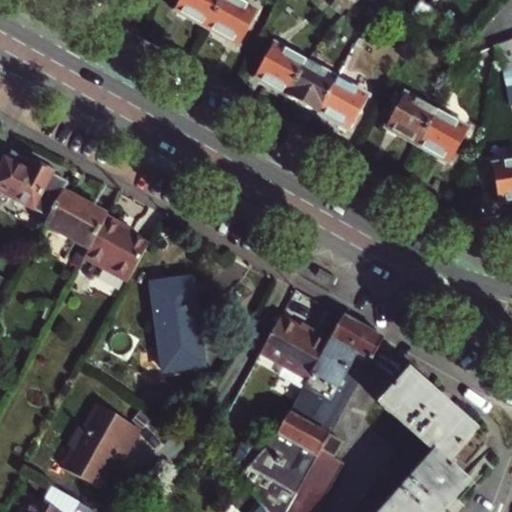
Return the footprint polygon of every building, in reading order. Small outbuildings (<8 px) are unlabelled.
[(207,27),(221,0),(182,0),(176,10),(207,27)] [(240,0),(221,0),(207,27),(238,44),(257,10),(240,0)] [(339,0),(350,8),(356,2),(354,1),(353,0),(339,0)] [(417,18),(428,4),(422,0),(419,0),(410,12),(417,18)] [(417,18),(424,23),(435,11),(428,4),(417,18)] [(352,35),(357,40),(369,27),(364,22),(352,35)] [(369,27),(357,40),(364,46),(375,32),(369,27)] [(511,52),(508,40),(493,45),(503,70),(511,67),(511,52)] [(288,95),(307,60),(276,43),(256,78),(288,95)] [(338,78),(308,61),(307,60),(288,95),(320,113),(340,79),(338,78)] [(449,86),(457,70),(450,66),(441,81),(449,86)] [(457,70),(449,86),(457,90),(466,75),(457,70)] [(369,95),(340,79),(320,113),(322,114),(350,130),(369,95)] [(417,144),(436,109),(406,92),(386,127),(417,144)] [(467,126),(436,109),(417,144),(448,162),(467,126)] [(63,193),(68,184),(11,151),(0,169),(0,192),(48,220),(63,193)] [(499,203),(511,200),(511,160),(493,163),(499,203)] [(107,218),(63,193),(48,220),(44,227),(89,251),(107,218)] [(123,226),(107,218),(89,251),(132,276),(149,244),(122,228),(123,226)] [(149,281),(164,368),(204,363),(190,275),(149,281)] [(384,339),(344,316),(332,338),(308,380),(276,435),(237,477),(239,480),(257,504),(259,505),(253,511),(284,511),(289,505),(296,492),(305,478),(313,464),(320,452),(329,436),(384,339)] [(308,380),(332,338),(315,329),(312,334),(280,317),(260,354),(308,380)] [(385,511),(438,511),(465,482),(446,465),(474,434),(407,376),(380,406),(435,455),(385,511)] [(98,490),(111,467),(120,451),(126,454),(133,442),(138,431),(96,406),(90,417),(82,430),(78,428),(67,447),(71,449),(60,469),(98,490)] [(342,443),(329,436),(320,452),(333,459),(342,443)] [(117,471),(126,454),(120,451),(111,467),(117,471)] [(343,464),(333,459),(320,452),(313,464),(305,478),(296,492),(289,505),(284,511),(317,511),(321,505),(328,491),(336,477),(343,464)] [(20,511),(56,511),(30,497),(20,511)]
